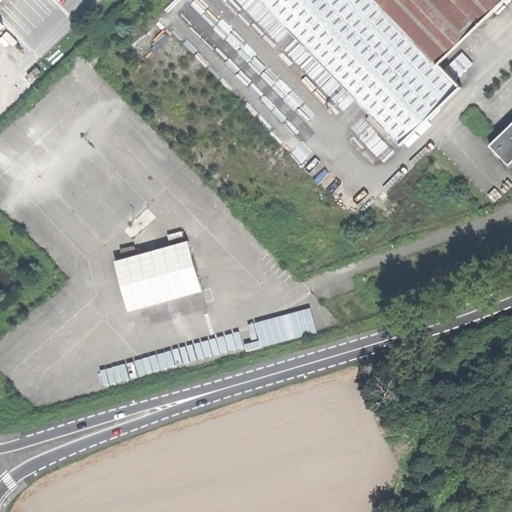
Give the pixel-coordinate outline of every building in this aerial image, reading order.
[(265,0),(404,143),(463,86),(440,63),(379,0),(265,0)] [(379,0),(440,63),(505,0),(379,0)] [(511,163),(511,123),(492,143),(511,163)] [(497,193),(444,141),(438,148),(491,200),(497,193)] [(115,260),(128,312),(201,293),(188,242),(115,260)] [(40,310),(49,321),(62,311),(53,300),(40,310)] [(55,325),(66,316),(62,312),(51,321),(55,325)]
